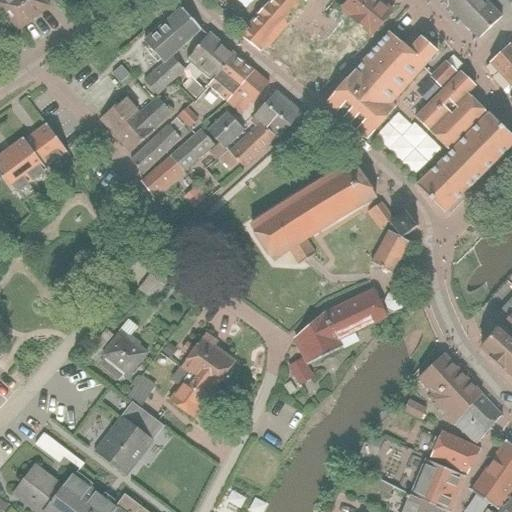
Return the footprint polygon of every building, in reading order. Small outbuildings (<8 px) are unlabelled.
[(0,0),(0,17),(4,23),(31,0),(0,0)] [(277,13),(288,0),(246,0),(226,22),(249,43),(277,13)] [(386,2),(383,0),(329,0),(328,2),(360,31),(386,2)] [(438,0),(465,27),(486,7),(479,0),(438,0)] [(165,2),(128,34),(148,57),(185,25),(165,2)] [(308,41),(277,13),(249,43),(281,71),(308,41)] [(218,50),(192,27),(169,52),(195,76),(218,50)] [(377,99),(425,47),(405,28),(393,41),(381,30),(345,70),(340,65),(311,97),(353,135),(382,103),(377,99)] [(511,59),(497,34),(476,55),(503,87),(497,92),(511,108),(511,59)] [(210,93),(237,63),(221,49),(194,79),(210,93)] [(132,75),(143,88),(167,67),(156,54),(132,75)] [(415,70),(426,81),(441,67),(430,56),(415,70)] [(225,109),(253,78),(239,65),(211,96),(225,109)] [(169,76),(184,89),(193,79),(178,67),(169,76)] [(461,82),(447,68),(402,114),(434,144),(401,178),(429,205),(501,132),(474,105),(472,107),(454,90),(461,82)] [(259,81),(235,107),(261,130),(285,105),(259,81)] [(107,90),(82,112),(97,130),(123,108),(107,90)] [(116,147),(138,126),(158,106),(147,94),(127,114),(123,109),(100,131),(116,147)] [(186,109),(175,98),(167,106),(178,117),(186,109)] [(213,103),(194,121),(214,141),(232,123),(213,103)] [(61,140),(39,112),(15,131),(37,159),(61,140)] [(171,129),(156,114),(119,148),(133,164),(171,129)] [(243,120),(215,147),(233,165),(261,138),(243,120)] [(197,135),(185,122),(155,149),(167,162),(197,135)] [(8,133),(0,138),(0,193),(35,167),(8,133)] [(203,138),(197,145),(213,161),(220,155),(203,138)] [(124,176),(138,192),(169,164),(167,162),(155,149),(124,176)] [(342,157),(236,220),(257,255),(277,243),(286,258),(293,253),(302,248),(293,234),(363,192),(354,176),(342,157)] [(182,177),(170,188),(181,200),(192,189),(182,177)] [(381,211),(368,192),(353,201),(365,221),(375,215),(381,211)] [(385,230),(401,220),(392,205),(381,211),(375,215),(385,230)] [(356,256),(375,266),(383,251),(391,235),(372,226),(356,256)] [(332,339),(329,335),(375,313),(369,298),(361,282),(309,306),(310,308),(278,331),(293,359),(332,339)] [(511,295),(508,292),(466,339),(492,362),(506,375),(511,368),(511,295)] [(104,319),(80,345),(88,353),(81,360),(101,378),(108,370),(113,375),(137,349),(104,319)] [(164,376),(152,393),(176,410),(188,393),(195,383),(197,381),(217,353),(197,339),(202,332),(192,325),(187,332),(185,330),(165,358),(179,368),(170,381),(164,376)] [(439,419),(469,390),(429,350),(405,374),(419,388),(414,394),(439,419)] [(285,353),(272,360),(281,380),(295,373),(285,353)] [(127,399),(140,378),(127,370),(114,391),(127,399)] [(278,376),(269,381),(275,390),(284,385),(278,376)] [(389,401),(407,410),(413,399),(395,390),(389,401)] [(469,390),(439,419),(457,437),(486,407),(469,390)] [(140,438),(105,414),(77,454),(112,478),(140,438)] [(421,439),(426,428),(412,421),(407,432),(421,439)] [(415,453),(452,469),(464,442),(427,426),(426,428),(421,439),(415,453)] [(482,504),(511,462),(511,451),(494,438),(458,486),(482,504)] [(404,473),(441,489),(449,471),(412,454),(404,473)] [(23,455),(0,486),(27,505),(34,496),(49,474),(23,455)] [(56,511),(104,511),(111,504),(101,496),(56,465),(49,474),(34,496),(56,511)] [(384,485),(389,474),(370,465),(364,479),(376,485),(378,482),(384,485)] [(396,491),(433,507),(441,489),(404,473),(396,491)] [(511,511),(511,476),(480,511),(511,511)] [(111,504),(104,511),(143,511),(109,486),(101,496),(111,504)] [(463,511),(471,497),(457,488),(449,502),(463,511)] [(430,511),(433,507),(396,491),(386,511),(430,511)]
